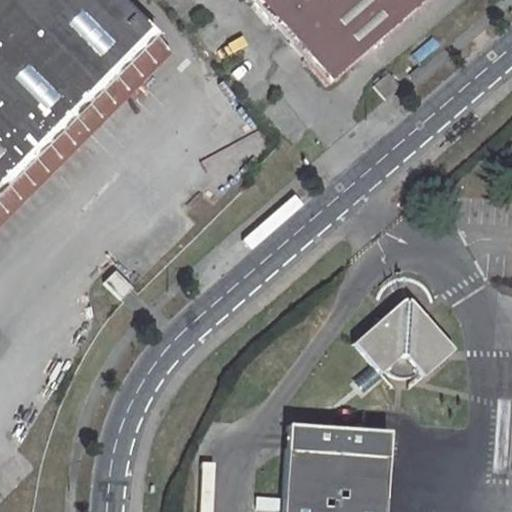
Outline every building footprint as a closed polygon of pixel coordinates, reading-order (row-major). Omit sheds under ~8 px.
[(0,0),(0,191),(153,38),(154,37),(116,0),(0,0)] [(246,0),(322,87),(422,0),(246,0)] [(0,191),(0,225),(170,54),(153,38),(0,191)] [(414,67),(405,75),(408,79),(418,70),(414,67)] [(381,102),(398,88),(386,75),(370,88),(381,102)] [(113,273),(102,284),(117,300),(129,289),(113,273)] [(449,353),(403,300),(350,345),(373,372),(377,369),(383,375),(394,380),(407,380),(416,376),(419,379),(449,353)] [(284,430),(279,511),(380,511),(385,435),(284,430)] [(277,511),(278,502),(253,501),(252,511),(277,511)]
